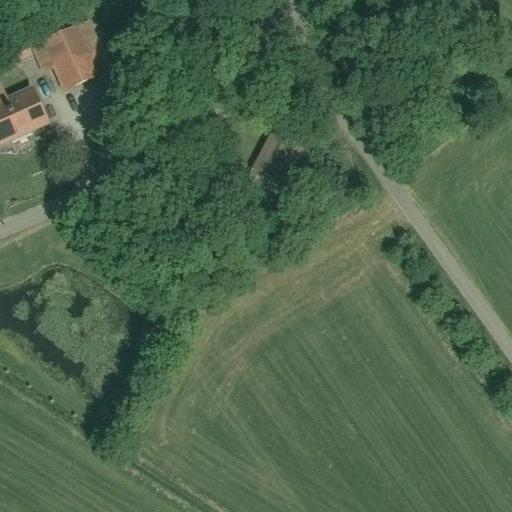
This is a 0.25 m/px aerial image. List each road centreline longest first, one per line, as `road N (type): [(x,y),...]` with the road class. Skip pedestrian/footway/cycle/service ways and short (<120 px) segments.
road 1 (unclassified): [(511,354),(286,39)]
road 2 (unclassified): [(0,232),(169,151),(218,113),(286,39)]
